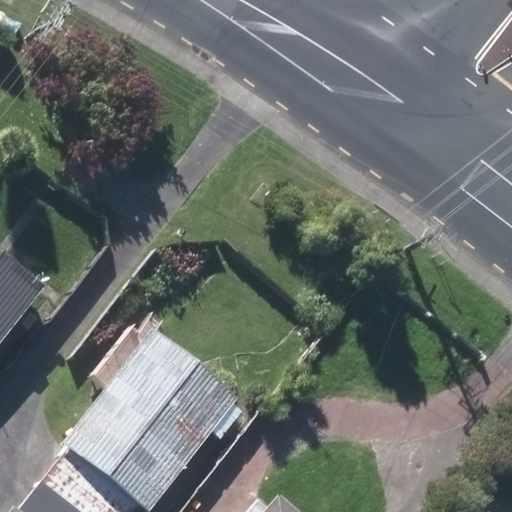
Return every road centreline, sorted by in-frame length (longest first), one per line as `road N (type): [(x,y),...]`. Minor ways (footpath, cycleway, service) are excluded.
road 1 (tertiary): [(361,79),(489,173)]
road 2 (tertiary): [(249,0),(361,79)]
road 3 (tertiary): [(361,79),(463,0)]
